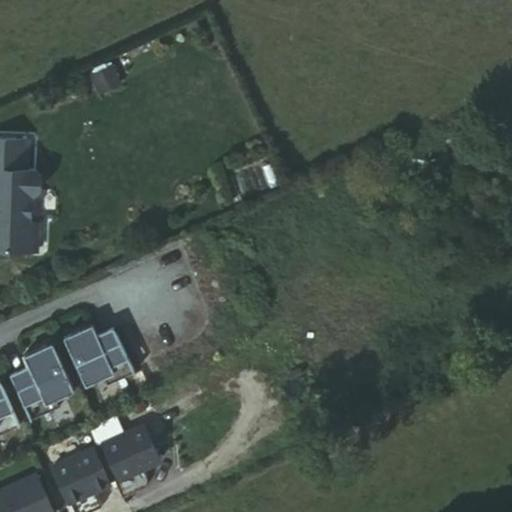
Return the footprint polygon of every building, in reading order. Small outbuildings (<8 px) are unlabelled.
[(476,136),(402,165),(406,175),(413,172),(418,183),(486,157),(476,136)] [(33,139),(0,138),(0,249),(37,250),(38,222),(29,222),(30,194),(39,194),(44,189),(44,174),(39,169),(31,169),(33,139)] [(72,337),(93,385),(110,377),(114,385),(142,373),(122,327),(105,334),(101,324),(72,337)] [(18,374),(38,419),(67,406),(63,398),(82,390),(60,342),(31,355),(36,365),(18,374)] [(0,435),(27,424),(6,378),(0,381),(0,435)] [(165,457),(148,421),(107,440),(125,476),(165,457)] [(116,481),(99,445),(58,465),(76,501),(116,481)] [(0,511),(60,511),(61,511),(42,473),(0,493),(0,511)]
